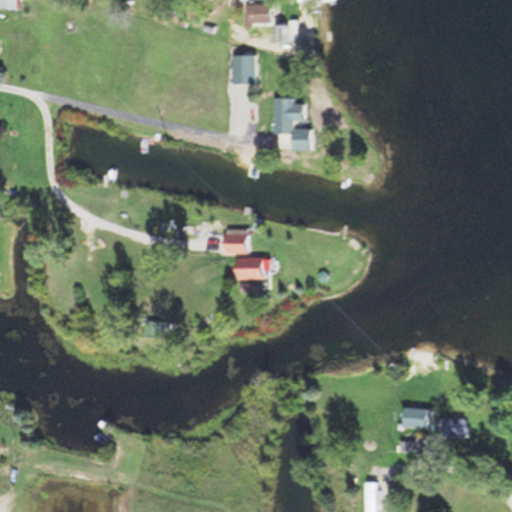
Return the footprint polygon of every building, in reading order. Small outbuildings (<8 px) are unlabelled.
[(0,0),(0,5),(21,8),(21,0),(0,0)] [(272,25),(272,0),(244,0),(244,25),(272,25)] [(297,43),(297,22),(275,22),(275,43),(297,43)] [(278,96),(278,133),(296,132),(296,149),(315,149),(315,127),(297,127),(297,120),(307,119),(307,102),(298,102),(298,96),(278,96)] [(228,251),(251,251),(251,228),(228,228),(228,251)] [(269,255),(242,255),(242,277),(269,277),(269,255)] [(434,408),(407,405),(404,425),(431,429),(434,408)] [(468,417),(442,417),(442,437),(468,437),(468,417)] [(498,424),(483,425),(483,436),(499,435),(498,424)] [(367,511),(379,511),(379,481),(368,481),(367,511)] [(431,511),(431,487),(418,487),(418,511),(431,511)]
